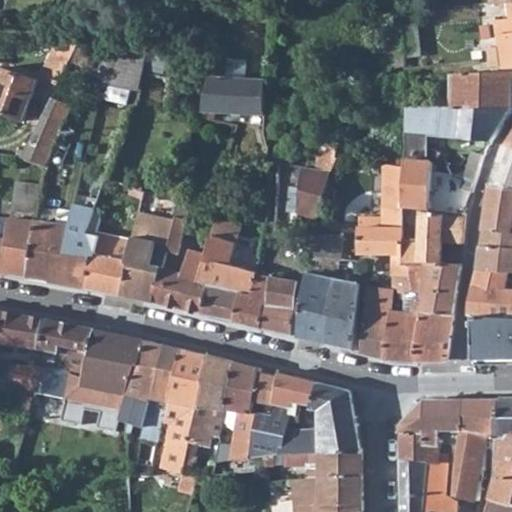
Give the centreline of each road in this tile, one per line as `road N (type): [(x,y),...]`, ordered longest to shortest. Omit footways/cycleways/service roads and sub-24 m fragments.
road 1 (residential): [(379,380),(0,295)]
road 2 (residential): [(511,383),(379,380)]
road 3 (residential): [(379,380),(383,511)]
